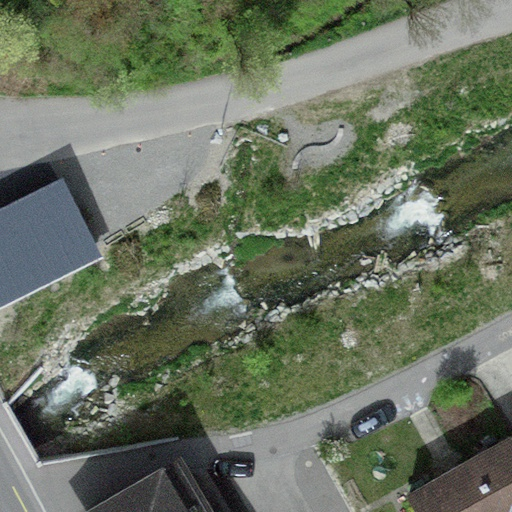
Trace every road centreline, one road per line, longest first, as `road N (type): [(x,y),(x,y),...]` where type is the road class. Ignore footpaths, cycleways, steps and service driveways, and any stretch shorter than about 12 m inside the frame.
road 1 (residential): [(511,329),(316,435),(0,488)]
road 2 (residential): [(511,24),(27,149),(0,149)]
